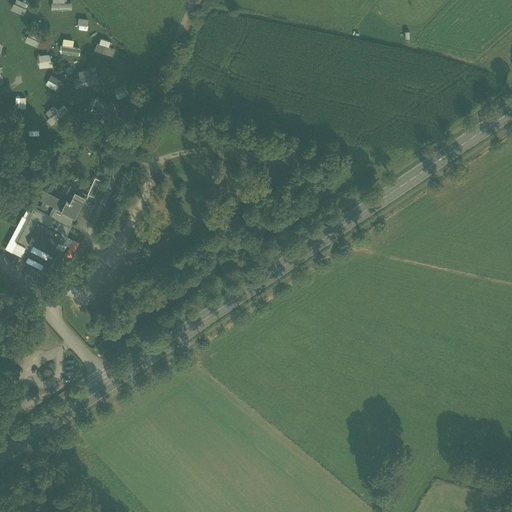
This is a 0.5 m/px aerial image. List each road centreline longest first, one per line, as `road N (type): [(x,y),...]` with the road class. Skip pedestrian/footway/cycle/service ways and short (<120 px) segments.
road 1 (secondary): [(511,111),(107,385)]
road 2 (track): [(124,152),(48,315)]
road 3 (track): [(194,0),(124,152)]
road 4 (secondary): [(107,385),(0,457)]
